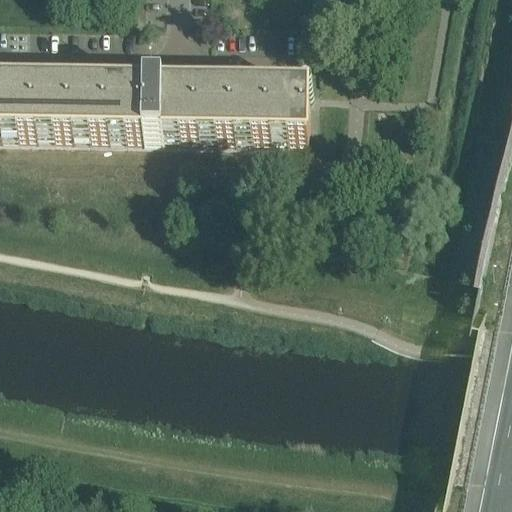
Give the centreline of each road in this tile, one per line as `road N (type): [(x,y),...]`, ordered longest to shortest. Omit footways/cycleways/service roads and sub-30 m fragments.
road 1 (residential): [(0,64),(178,66)]
road 2 (residential): [(178,66),(315,67)]
